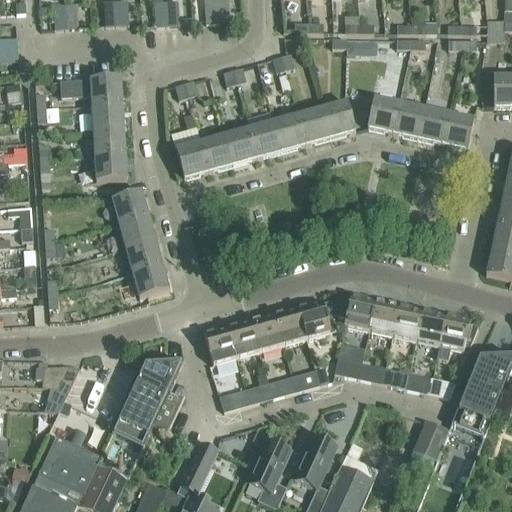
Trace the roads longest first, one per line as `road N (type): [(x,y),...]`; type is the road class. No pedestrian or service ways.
road 1 (residential): [(449,417),(347,393),(216,429),(204,420),(186,315)]
road 2 (residential): [(172,204),(367,147),(485,173)]
road 3 (residential): [(172,204),(155,129),(158,81),(253,45),(257,0)]
road 4 (residential): [(201,311),(351,271),(459,294)]
road 5 (residential): [(459,294),(485,173)]
